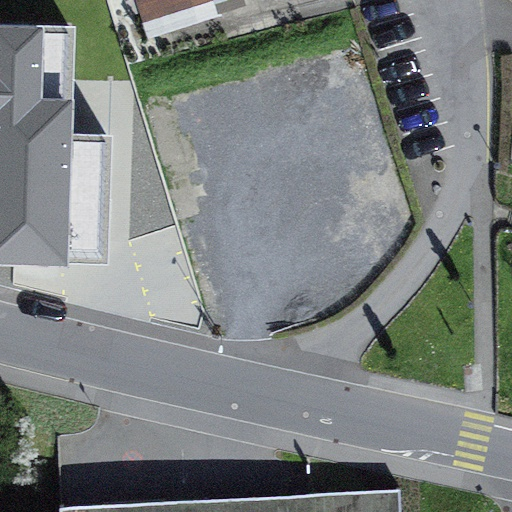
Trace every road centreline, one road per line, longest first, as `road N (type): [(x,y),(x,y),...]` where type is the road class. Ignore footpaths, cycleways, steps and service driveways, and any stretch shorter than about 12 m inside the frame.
road 1 (unclassified): [(0,326),(511,454)]
road 2 (unknown): [(194,371),(192,511)]
